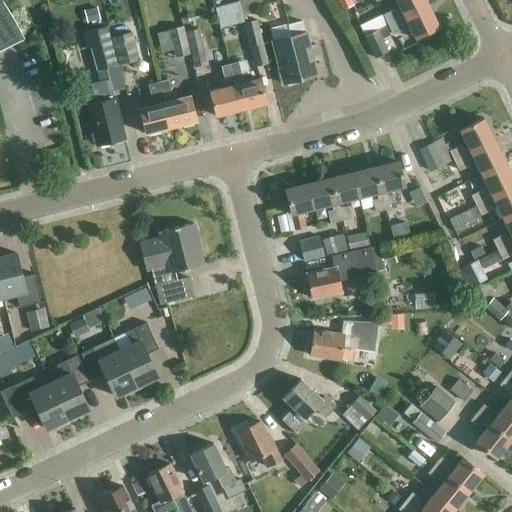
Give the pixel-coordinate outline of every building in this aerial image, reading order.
[(0,0),(0,51),(24,39),(15,22),(5,5),(1,0),(0,0)] [(242,0),(214,8),(219,28),(246,21),(245,16),(249,15),(246,5),(252,4),(253,7),(261,5),(259,0),(242,0)] [(335,0),(341,11),(353,5),(350,0),(335,0)] [(425,0),(395,0),(401,11),(395,13),(394,10),(383,15),(388,25),(428,5),(425,0)] [(428,5),(388,25),(392,34),(403,29),(401,26),(407,23),(415,39),(439,28),(428,5)] [(98,19),(95,7),(83,10),(86,22),(98,19)] [(267,63),(256,20),(242,24),(253,67),(267,63)] [(358,25),(374,58),(387,52),(381,39),(389,35),(384,26),(375,30),(370,20),(358,25)] [(284,84),(316,76),(305,33),(304,33),(301,22),(288,25),(291,37),(272,41),(284,84)] [(108,79),(105,68),(106,68),(116,65),(106,26),(81,32),(85,49),(89,48),(95,71),(97,71),(99,81),(108,79)] [(167,29),(173,57),(188,54),(182,26),(167,29)] [(206,64),(198,29),(185,32),(193,67),(206,64)] [(138,60),(131,32),(111,37),(118,65),(138,60)] [(259,78),(247,81),(245,75),(249,74),(245,60),(229,64),(241,110),(266,104),(259,78)] [(228,81),(230,86),(209,91),(215,116),(241,110),(229,64),(220,66),(224,82),(228,81)] [(90,83),(95,102),(86,105),(96,146),(125,139),(115,97),(114,98),(109,78),(108,79),(99,81),(90,83)] [(168,80),(159,82),(171,127),(196,121),(190,96),(177,99),(175,92),(171,93),(168,80)] [(171,127),(159,82),(150,84),(154,98),(158,97),(160,103),(139,108),(145,134),(171,127)] [(483,118),(459,130),(468,148),(464,151),(461,145),(449,151),(453,160),(494,141),(483,118)] [(418,150),(429,172),(451,161),(445,149),(447,148),(445,144),(443,144),(440,138),(418,150)] [(505,163),(494,141),(453,160),(455,163),(458,171),(471,165),(468,159),(472,157),(481,175),(505,163)] [(398,162),(376,168),(386,211),(396,209),(393,196),(387,197),(386,192),(404,187),(398,162)] [(458,171),(455,163),(428,176),(433,186),(445,180),(447,184),(454,181),(452,175),(459,172),(458,171)] [(511,177),(505,163),(481,175),(490,193),(485,195),(483,189),(471,195),(475,205),(511,187),(511,177)] [(376,168),(353,173),(359,199),(375,194),(377,200),(371,201),(374,214),(386,211),(376,168)] [(353,173),(330,179),(341,222),(349,220),(346,208),(341,209),(339,203),(359,199),(353,173)] [(341,222),(330,179),(307,185),(314,210),(329,206),(330,212),(325,213),(328,225),(341,222)] [(314,210),(307,185),(285,190),(291,215),(295,231),(306,229),(302,213),(314,210)] [(511,187),(475,205),(476,206),(448,219),(453,228),(492,209),(490,203),(494,201),(503,219),(511,214),(511,187)] [(511,214),(503,219),(511,237),(507,239),(504,234),(492,240),(497,250),(511,242),(511,214)] [(392,239),(409,235),(406,222),(389,225),(392,239)] [(203,265),(193,223),(158,232),(160,238),(139,243),(146,270),(151,269),(160,305),(193,296),(188,278),(177,280),(174,272),(203,265)] [(346,237),(349,250),(368,245),(365,232),(346,237)] [(298,241),(303,262),(324,257),(319,236),(298,241)] [(511,242),(497,250),(502,259),(511,254),(511,249),(511,248),(511,247),(511,242)] [(331,256),(334,268),(306,274),(311,298),(341,292),(339,280),(360,276),(355,251),(331,256)] [(5,252),(0,253),(0,287),(2,297),(15,294),(19,307),(41,302),(34,274),(21,277),(15,253),(6,255),(5,252)] [(486,280),(477,259),(457,269),(466,289),(486,280)] [(475,287),(481,299),(499,291),(493,278),(475,287)] [(138,305),(150,300),(145,288),(133,294),(138,305)] [(484,307),(499,320),(507,310),(509,312),(511,308),(511,303),(509,301),(504,307),(493,297),(484,307)] [(48,327),(43,308),(25,312),(30,332),(48,327)] [(376,313),(376,322),(377,322),(377,324),(390,324),(390,328),(403,328),(403,313),(376,313)] [(83,318),(68,324),(74,338),(89,332),(83,318)] [(314,330),(310,355),(339,360),(340,359),(352,361),(354,349),(373,352),(377,324),(377,322),(376,322),(342,321),(340,334),(314,330)] [(131,345),(119,350),(137,389),(150,383),(148,380),(157,376),(147,354),(158,348),(146,322),(125,332),(131,345)] [(431,347),(449,360),(461,344),(443,331),(431,347)] [(0,345),(3,351),(13,347),(6,333),(0,336),(0,345)] [(93,347),(80,353),(93,379),(104,374),(115,396),(124,392),(125,395),(137,389),(119,350),(99,360),(93,347)] [(494,353),(488,361),(498,369),(504,360),(494,353)] [(56,365),(61,378),(50,383),(68,422),(81,416),(79,413),(88,409),(78,386),(89,381),(77,355),(56,365)] [(492,383),(500,373),(489,364),(481,374),(492,383)] [(68,422),(50,383),(38,389),(32,376),(12,386),(24,412),(35,406),(46,429),(55,425),(56,428),(68,422)] [(511,381),(506,376),(499,385),(509,393),(511,388),(511,397),(505,406),(511,411),(511,381)] [(300,379),(282,398),(304,418),(315,407),(324,416),(334,406),(324,397),(322,400),(300,379)] [(471,391),(457,379),(448,390),(462,401),(471,391)] [(24,412),(12,386),(0,391),(0,392),(12,418),(24,412)] [(436,386),(419,406),(437,421),(454,401),(436,386)] [(359,395),(341,414),(357,430),(375,411),(359,395)] [(483,404),(476,413),(509,440),(511,436),(511,411),(505,406),(494,420),(489,416),(493,412),(483,404)] [(393,415),(381,406),(374,415),(386,424),(393,415)] [(410,423),(436,443),(445,432),(419,412),(410,423)] [(509,440),(476,413),(470,421),(479,429),(483,424),(487,428),(475,442),(495,458),(509,440)] [(267,436),(260,421),(237,432),(250,461),(261,456),(266,467),(281,460),(269,435),(267,436)] [(213,443),(190,454),(202,482),(216,475),(222,487),(235,481),(229,468),(225,470),(213,443)] [(318,470),(295,443),(282,454),(299,474),(293,480),(304,494),(312,487),(306,481),(318,470)] [(406,457),(419,468),(425,460),(412,450),(406,457)] [(441,457),(434,465),(467,492),(482,473),(463,458),(451,472),(447,469),(450,464),(441,457)] [(169,464),(146,475),(159,502),(157,504),(150,507),(152,511),(191,511),(187,504),(182,492),(182,491),(169,464)] [(467,492),(434,465),(427,473),(437,481),(440,477),(445,480),(433,494),(453,510),(467,492)] [(317,488),(330,499),(344,481),(331,471),(317,488)] [(194,492),(203,511),(221,511),(208,485),(194,492)] [(134,511),(122,486),(99,497),(105,511),(134,511)] [(297,511),(328,511),(332,507),(324,500),(325,500),(314,491),(297,511)] [(411,493),(405,501),(418,511),(450,511),(453,510),(433,494),(422,508),(417,505),(421,501),(411,493)] [(418,511),(405,501),(398,509),(401,511),(418,511)]
